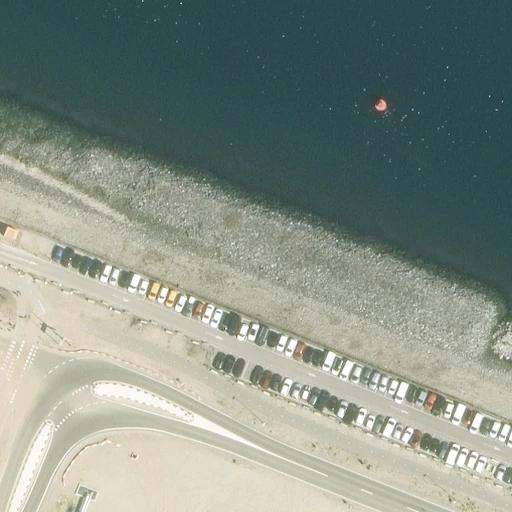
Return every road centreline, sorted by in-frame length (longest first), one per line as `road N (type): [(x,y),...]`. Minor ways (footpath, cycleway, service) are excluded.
road 1 (secondary): [(235,441),(142,383),(84,374),(39,406),(0,508)]
road 2 (secondary): [(27,511),(53,454),(97,420),(152,421),(235,441)]
road 3 (secondary): [(235,441),(413,511)]
